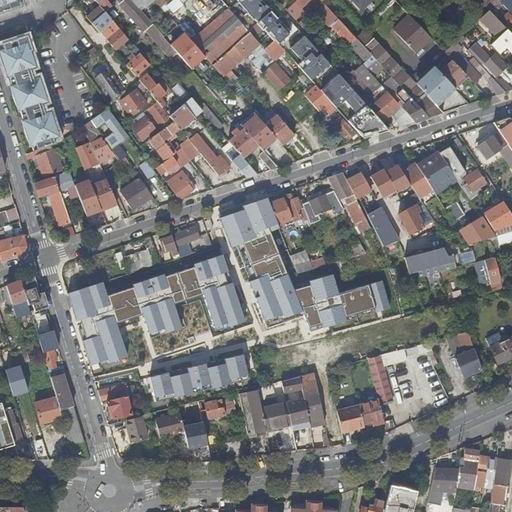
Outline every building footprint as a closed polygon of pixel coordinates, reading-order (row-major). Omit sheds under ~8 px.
[(0,0),(0,13),(21,7),(19,0),(0,0)] [(106,0),(94,0),(100,6),(102,9),(105,13),(112,7),(107,0),(106,0)] [(123,0),(120,3),(145,31),(147,30),(172,58),(178,53),(170,44),(141,11),(131,0),(123,0)] [(131,0),(141,11),(151,0),(131,0)] [(172,12),(182,4),(178,0),(173,0),(167,6),(172,12)] [(287,27),(262,0),(234,0),(272,43),(275,40),(277,42),(283,37),(280,33),(287,27)] [(301,8),(309,0),(297,0),(287,10),(296,20),(304,12),(301,8)] [(346,0),(358,11),(368,0),(346,0)] [(483,0),(481,2),(485,6),(487,8),(489,7),(496,0),(483,0)] [(495,13),(503,5),(498,0),(496,0),(489,7),(492,10),(495,13)] [(511,14),(511,0),(498,0),(503,5),(510,13),(511,14)] [(347,48),(348,49),(350,47),(352,45),(358,40),(354,36),(326,6),(317,15),(320,19),(321,17),(328,24),(326,25),(330,29),(332,27),(342,39),(340,41),(347,48)] [(245,58),(260,45),(257,41),(228,8),(213,21),(245,58)] [(102,9),(89,20),(89,21),(99,33),(102,31),(113,22),(105,13),(102,9)] [(511,14),(510,13),(501,21),(511,32),(511,33),(511,34),(511,14)] [(405,42),(421,27),(410,15),(394,30),(405,42)] [(244,59),(245,58),(213,21),(212,23),(244,59)] [(116,51),(129,40),(113,22),(102,31),(109,38),(107,40),(116,51)] [(212,23),(204,28),(236,65),(244,59),(212,23)] [(330,29),(340,41),(342,39),(332,27),(330,29)] [(363,27),(354,36),(358,40),(384,68),(392,76),(430,117),(443,113),(435,104),(418,86),(363,27)] [(429,41),(431,38),(429,36),(421,27),(405,42),(416,53),(429,41)] [(231,70),(236,65),(204,28),(190,40),(191,41),(205,57),(229,85),(238,78),(231,70)] [(511,53),(511,34),(510,33),(506,29),(490,45),(498,53),(505,46),(511,53)] [(184,32),(170,44),(178,53),(191,69),(205,57),(191,41),(184,32)] [(330,64),(304,34),(290,46),(302,59),(297,64),(310,78),(315,74),(317,76),(330,64)] [(33,152),(54,145),(52,139),(58,137),(52,118),(42,121),(41,119),(45,117),(44,114),(41,104),(47,102),(40,83),(30,86),(30,84),(34,82),(33,79),(30,69),(29,65),(24,67),(24,64),(34,61),(30,51),(33,50),(28,35),(2,43),(4,49),(0,49),(0,55),(4,67),(5,66),(8,76),(12,86),(14,94),(12,95),(14,99),(19,112),(20,111),(23,121),(26,130),(24,130),(25,134),(30,146),(31,146),(33,152)] [(275,61),(285,51),(277,42),(275,40),(272,43),(264,49),(272,58),(275,61)] [(363,64),(374,77),(384,68),(358,40),(352,45),(366,61),(363,64)] [(466,75),(476,86),(478,84),(476,82),(481,77),(458,53),(464,47),(461,43),(457,40),(444,52),(448,56),(466,75)] [(485,64),(497,78),(508,67),(495,54),(491,59),(476,43),(468,51),(480,64),(482,67),(485,64)] [(91,46),(84,53),(91,60),(98,53),(91,46)] [(261,68),(272,58),(264,49),(262,47),(251,56),(261,68)] [(132,60),(126,65),(136,77),(150,65),(140,53),(136,57),(133,54),(129,57),(132,60)] [(453,87),(466,75),(448,56),(443,59),(448,64),(439,73),(453,87)] [(264,74),(279,90),(290,80),(275,64),(264,74)] [(374,77),(363,64),(355,71),(354,70),(348,75),(362,91),(368,85),(375,92),(382,86),(374,77)] [(488,80),(491,77),(482,67),(480,64),(475,69),(487,81),(488,80)] [(436,69),(418,86),(435,104),(453,87),(439,73),(436,69)] [(97,80),(98,82),(110,99),(106,102),(109,107),(126,94),(123,89),(119,92),(103,72),(95,78),(97,80)] [(390,131),(337,73),(320,89),(322,92),(337,108),(339,111),(348,103),(360,116),(351,124),(365,139),(374,136),(372,134),(377,132),(379,133),(390,131)] [(160,91),(148,77),(146,75),(139,81),(153,98),(160,91)] [(404,106),(402,108),(406,112),(415,122),(425,119),(430,117),(392,76),(385,82),(403,101),(401,103),(404,106)] [(39,77),(33,79),(34,82),(30,84),(30,86),(40,83),(39,77)] [(496,95),(505,92),(504,92),(497,83),(495,81),(491,77),(488,80),(493,86),(496,95)] [(504,92),(505,92),(511,89),(501,79),(499,81),(497,80),(495,81),(497,83),(504,92)] [(184,104),(191,98),(179,83),(171,89),(184,104)] [(375,104),(388,92),(382,86),(375,92),(374,93),(375,104)] [(146,105),(136,91),(121,102),(131,116),(146,105)] [(323,105),(331,113),(337,108),(322,92),(316,97),(323,105)] [(393,114),(401,107),(388,92),(375,104),(374,105),(380,111),(375,115),(383,123),(393,114)] [(195,117),(202,111),(199,107),(191,98),(184,104),(187,108),(195,117)] [(149,114),(162,129),(173,121),(170,117),(157,103),(136,118),(138,122),(131,127),(142,141),(150,135),(149,133),(155,128),(144,115),(149,114)] [(204,103),(199,107),(202,111),(219,130),(224,126),(204,103)] [(180,129),(195,117),(187,108),(184,104),(170,117),(173,121),(180,129)] [(318,110),(326,118),(331,113),(323,105),(318,110)] [(401,107),(393,114),(400,127),(398,120),(406,112),(402,108),(401,107)] [(127,135),(107,109),(105,111),(91,121),(96,128),(106,121),(118,138),(123,135),(124,136),(127,135)] [(250,109),(237,121),(239,123),(259,145),(262,149),(275,138),(266,127),(256,115),(250,109)] [(50,112),(44,114),(45,117),(41,119),(42,121),(52,118),(50,112)] [(398,120),(400,127),(403,126),(415,122),(406,112),(398,120)] [(282,146),(294,135),(277,115),(271,120),(272,122),(266,127),(275,138),(282,146)] [(349,140),(353,136),(356,134),(356,133),(341,117),(335,123),(331,118),(328,121),(334,128),(336,127),(349,140)] [(127,124),(131,127),(138,122),(136,118),(127,124)] [(511,122),(509,118),(497,121),(493,123),(499,131),(511,150),(511,122)] [(90,143),(97,159),(111,153),(102,139),(96,141),(92,131),(94,130),(99,137),(101,135),(96,128),(91,121),(82,127),(90,143)] [(174,134),(180,129),(173,121),(162,129),(148,139),(155,148),(163,159),(159,163),(158,161),(153,165),(155,168),(172,156),(182,149),(191,143),(189,141),(188,139),(177,147),(171,152),(170,150),(169,149),(171,147),(168,143),(166,140),(170,137),(172,140),(176,137),(174,134)] [(235,136),(229,141),(229,142),(233,147),(243,159),(250,153),(253,155),(258,150),(257,148),(259,145),(239,123),(235,126),(237,128),(232,132),(235,136)] [(511,169),(511,150),(499,131),(492,136),(491,136),(477,146),(486,159),(499,150),(511,169)] [(197,134),(189,141),(191,143),(200,153),(219,176),(230,167),(222,158),(219,160),(197,134)] [(459,152),(465,148),(458,138),(452,142),(459,152)] [(152,150),(155,148),(148,139),(146,141),(152,150)] [(229,142),(222,149),(226,153),(233,147),(229,142)] [(75,149),(84,170),(99,163),(97,159),(90,143),(75,149)] [(116,143),(110,148),(120,161),(126,157),(116,143)] [(200,153),(191,143),(182,149),(190,160),(200,153)] [(55,150),(59,148),(57,144),(54,145),(33,152),(25,154),(27,160),(33,158),(35,157),(37,162),(35,162),(36,166),(38,165),(43,177),(62,169),(55,150)] [(233,147),(226,153),(247,178),(257,175),(243,159),(233,147)] [(190,160),(182,149),(172,156),(177,163),(180,167),(190,160)] [(260,158),(271,170),(275,169),(278,168),(277,166),(267,155),(264,151),(260,155),(260,158)] [(437,151),(416,164),(419,168),(439,155),(437,151)] [(448,152),(441,157),(454,176),(455,179),(463,174),(448,152)] [(439,155),(419,168),(433,190),(454,176),(441,157),(439,155)] [(174,166),(177,163),(172,156),(155,168),(157,171),(161,175),(167,171),(174,166)] [(400,169),(392,157),(388,158),(384,159),(378,161),(389,177),(391,180),(395,188),(395,189),(401,202),(416,194),(400,169)] [(419,198),(433,190),(419,168),(416,164),(414,160),(400,169),(416,194),(419,198)] [(389,177),(378,161),(371,176),(382,197),(395,188),(391,180),(389,177)] [(177,170),(174,166),(167,171),(171,176),(178,171),(177,170)] [(469,185),(462,189),(470,200),(480,193),(477,189),(487,183),(478,169),(464,178),(469,185)] [(70,198),(77,195),(74,186),(72,182),(68,172),(62,174),(68,188),(68,189),(70,198)] [(361,172),(346,180),(356,199),(371,191),(361,172)] [(179,201),(196,189),(187,176),(185,178),(181,173),(179,174),(180,177),(175,181),(173,178),(166,183),(179,201)] [(357,224),(366,219),(363,214),(356,199),(346,180),(342,173),(327,178),(332,187),(334,191),(340,203),(342,201),(342,199),(347,197),(350,204),(347,205),(357,224)] [(55,179),(59,192),(60,191),(62,190),(68,189),(68,188),(62,174),(58,176),(58,178),(55,179)] [(171,199),(174,196),(158,175),(152,179),(159,188),(164,190),(171,199)] [(58,178),(58,176),(34,183),(39,198),(49,195),(59,192),(55,179),(58,178)] [(434,192),(455,179),(454,176),(433,190),(434,192)] [(131,210),(152,197),(140,178),(120,191),(131,210)] [(106,179),(91,186),(100,208),(116,201),(106,179)] [(77,195),(85,214),(100,208),(91,186),(89,183),(88,180),(74,186),(77,195)] [(332,187),(318,193),(319,197),(334,191),(332,187)] [(59,226),(71,222),(60,191),(59,192),(49,195),(59,226)] [(340,209),(342,207),(340,203),(334,191),(319,197),(318,193),(314,195),(316,199),(302,204),(304,207),(308,219),(310,223),(326,217),(325,215),(324,212),(338,206),(340,209)] [(288,195),(284,196),(285,198),(295,222),(298,221),(303,219),(299,209),(302,208),(297,197),(292,199),(290,200),(288,195)] [(301,201),(302,204),(316,199),(314,195),(301,201)] [(286,225),(295,222),(285,198),(270,204),(278,224),(284,222),(286,225)] [(101,211),(117,204),(116,201),(100,208),(101,210),(101,211)] [(426,209),(421,201),(399,214),(411,234),(424,226),(417,214),(426,209)] [(456,201),(443,207),(450,221),(463,215),(456,201)] [(508,224),(511,229),(511,214),(503,202),(496,207),(497,209),(486,217),(496,231),(508,224)] [(325,215),(340,209),(338,206),(324,212),(325,215)] [(304,207),(302,208),(299,209),(303,219),(298,221),(299,223),(308,219),(304,207)] [(384,247),(399,240),(387,218),(381,207),(367,215),(384,247)] [(484,214),(486,217),(497,209),(496,207),(484,214)] [(85,214),(86,216),(101,210),(100,208),(85,214)] [(0,228),(12,224),(20,221),(16,209),(0,214),(0,228)] [(435,212),(430,215),(434,221),(437,226),(442,223),(435,212)] [(14,229),(12,224),(0,228),(0,261),(23,253),(26,247),(21,227),(14,229)] [(196,227),(199,237),(207,234),(204,224),(196,227)] [(511,229),(508,224),(496,231),(499,236),(511,231),(511,229)] [(64,229),(68,238),(70,237),(75,235),(72,226),(64,229)] [(472,226),(461,234),(468,245),(486,238),(483,230),(478,234),(472,226)] [(180,257),(191,253),(187,243),(198,240),(200,239),(199,237),(196,227),(172,236),(176,247),(177,249),(179,257),(180,257)] [(511,231),(499,236),(496,237),(489,239),(494,258),(497,257),(503,255),(500,245),(511,241),(511,231)] [(212,246),(207,234),(199,237),(200,239),(198,240),(201,250),(212,246)] [(348,248),(351,258),(366,253),(357,235),(352,238),(356,246),(348,248)] [(171,251),(177,249),(176,247),(172,236),(159,240),(164,253),(171,251)] [(141,259),(127,264),(131,273),(158,264),(149,237),(144,239),(148,249),(139,252),(141,259)] [(452,249),(449,245),(405,257),(411,279),(463,264),(458,248),(452,249)] [(179,257),(177,249),(171,251),(174,259),(179,257)] [(306,250),(291,256),(298,274),(313,269),(310,261),(306,250)] [(116,253),(121,268),(127,266),(122,251),(116,253)] [(125,256),(127,264),(141,259),(139,252),(125,256)] [(116,272),(110,255),(72,267),(77,284),(116,272)] [(313,269),(326,265),(323,257),(310,261),(313,269)] [(505,286),(497,257),(494,258),(499,279),(502,287),(504,286),(505,286)] [(499,279),(494,258),(483,261),(484,266),(486,265),(490,281),(490,283),(493,292),(502,289),(502,287),(499,279)] [(480,285),(490,283),(490,281),(486,265),(484,266),(483,261),(474,263),(480,285)] [(380,282),(337,292),(333,276),(307,282),(314,314),(343,307),(346,320),(387,310),(380,282)] [(37,295),(31,277),(21,281),(27,300),(36,329),(38,336),(50,332),(45,315),(41,316),(40,313),(36,314),(36,312),(47,309),(42,294),(37,295)] [(27,300),(21,281),(7,286),(12,305),(21,301),(27,300)] [(8,306),(12,305),(7,286),(3,288),(5,293),(4,293),(8,306)] [(36,329),(27,300),(21,301),(30,331),(36,329)] [(329,313),(327,322),(338,323),(339,315),(329,313)] [(258,330),(246,333),(249,343),(261,340),(258,330)] [(55,346),(51,332),(50,332),(38,336),(43,353),(55,350),(56,349),(55,346)] [(458,334),(464,351),(464,353),(474,350),(474,348),(467,332),(458,334)] [(464,351),(458,334),(447,337),(455,357),(459,355),(458,353),(464,351)] [(489,347),(499,342),(497,336),(486,341),(489,347)] [(511,336),(499,342),(489,347),(497,364),(511,356),(511,336)] [(348,350),(361,349),(359,339),(346,340),(348,350)] [(430,351),(426,343),(414,346),(417,355),(430,351)] [(381,356),(383,366),(408,359),(405,349),(398,351),(380,355),(381,356)] [(58,360),(55,350),(43,353),(44,355),(44,356),(46,355),(50,370),(48,370),(49,373),(57,370),(57,368),(57,367),(55,361),(58,360)] [(464,353),(464,351),(458,353),(459,355),(455,357),(454,357),(454,359),(456,358),(463,376),(482,370),(474,350),(464,353)] [(270,355),(272,361),(286,357),(284,351),(270,355)] [(383,366),(381,356),(367,359),(378,400),(380,405),(393,401),(383,366)] [(511,361),(511,356),(497,364),(499,367),(511,361)] [(26,363),(6,369),(15,396),(35,389),(26,363)] [(281,373),(296,370),(295,364),(280,367),(281,373)] [(323,415),(313,371),(298,374),(303,397),(308,418),(323,415)] [(64,374),(51,378),(52,382),(54,389),(57,398),(61,411),(73,407),(64,374)] [(101,401),(128,394),(126,387),(125,384),(99,391),(101,401)] [(245,430),(263,427),(259,406),(256,391),(238,394),(245,430)] [(127,401),(129,401),(127,396),(106,401),(109,412),(111,412),(113,419),(130,415),(127,401)] [(287,423),(307,419),(308,418),(303,397),(283,401),(287,423)] [(41,425),(63,418),(61,411),(57,398),(52,399),(35,404),(41,425)] [(216,417),(218,416),(224,414),(220,399),(203,403),(205,410),(200,411),(202,418),(207,417),(207,419),(216,417)] [(378,400),(359,405),(363,423),(364,424),(372,422),(375,421),(376,424),(376,425),(385,423),(380,405),(378,400)] [(263,427),(287,423),(283,401),(259,406),(263,427)] [(0,445),(14,441),(5,412),(2,403),(0,403),(0,445)] [(233,404),(226,405),(225,405),(226,412),(235,410),(233,404)] [(192,414),(193,418),(194,422),(201,421),(198,405),(190,407),(192,414)] [(354,426),(363,423),(359,405),(337,412),(342,433),(355,429),(354,426)] [(82,442),(84,442),(73,407),(61,411),(63,418),(67,432),(74,453),(85,450),(82,442)] [(12,410),(5,412),(14,441),(14,443),(22,440),(17,423),(16,424),(12,410)] [(175,433),(184,431),(180,413),(155,420),(159,434),(174,430),(175,433)] [(130,443),(146,438),(140,417),(124,421),(130,443)] [(32,442),(40,439),(35,425),(28,427),(32,442)] [(196,456),(210,453),(206,436),(189,440),(192,450),(194,450),(196,456)] [(471,450),(472,444),(465,447),(463,459),(465,459),(464,468),(459,467),(459,469),(477,471),(479,456),(479,451),(471,450)] [(488,457),(479,456),(477,471),(474,486),(483,487),(488,457)] [(497,457),(488,456),(488,457),(483,487),(493,489),(493,484),(497,459),(497,457)] [(508,460),(497,459),(493,484),(502,485),(502,486),(507,486),(508,487),(511,461),(511,459),(508,458),(508,460)] [(456,487),(474,490),(474,486),(477,471),(459,469),(459,471),(456,487)] [(441,498),(454,499),(456,487),(459,471),(447,470),(446,472),(443,492),(441,498)] [(430,491),(443,492),(446,472),(434,472),(430,491)] [(420,476),(417,490),(423,491),(426,477),(420,476)] [(382,511),(411,511),(416,491),(390,484),(385,503),(382,511)] [(506,489),(507,486),(502,486),(502,485),(493,484),(493,489),(489,511),(498,511),(502,488),(506,489)] [(359,511),(382,511),(385,503),(375,500),(373,507),(369,506),(368,509),(361,507),(359,511)] [(337,511),(338,510),(322,510),(323,503),(306,502),(306,509),(290,508),(290,511),(337,511)]
